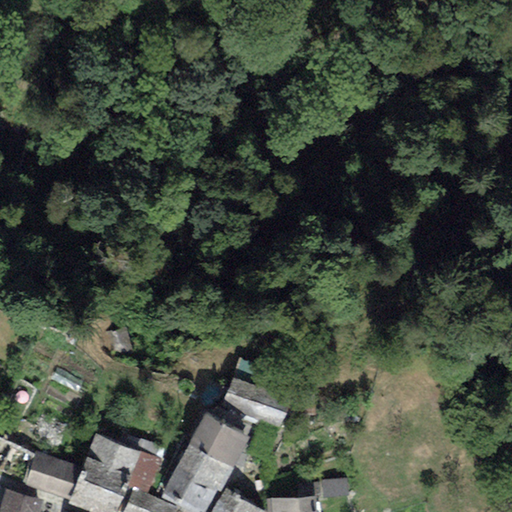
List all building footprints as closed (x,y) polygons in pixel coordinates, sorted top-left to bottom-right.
[(251,417),(261,388),(232,377),(222,406),(251,417)] [(261,388),(251,417),(280,427),(291,398),(261,388)] [(249,439),(203,414),(187,445),(234,468),(249,439)] [(140,451),(93,433),(81,467),(69,500),(68,503),(91,511),(115,511),(126,485),(140,451)] [(221,492),(234,468),(187,445),(161,497),(190,511),(198,511),(199,511),(200,511),(206,511),(217,490),(221,492)] [(161,459),(140,451),(126,485),(133,488),(146,494),(161,459)] [(69,500),(81,467),(36,452),(25,485),(69,500)] [(347,478),(321,481),(323,499),(349,496),(347,478)] [(146,494),(133,488),(122,511),(173,511),(176,507),(146,494)] [(39,511),(43,501),(3,489),(0,500),(0,511),(39,511)] [(263,511),(226,489),(210,511),(263,511)] [(316,511),(316,497),(267,499),(267,511),(316,511)]
